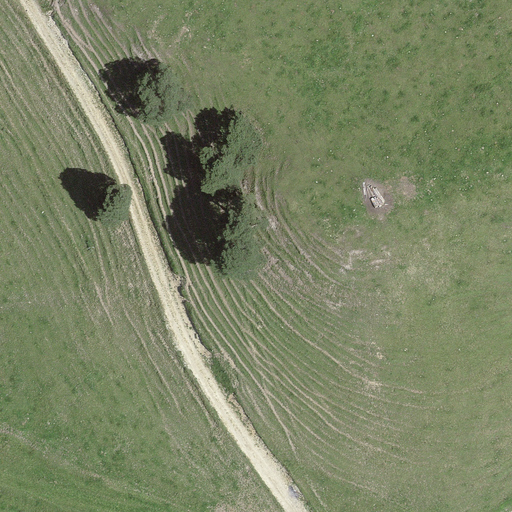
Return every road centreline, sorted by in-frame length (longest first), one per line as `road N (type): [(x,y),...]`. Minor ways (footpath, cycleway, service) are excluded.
road 1 (track): [(26,0),(131,185),(171,311),(217,400),(297,511)]
road 2 (track): [(0,484),(125,511)]
